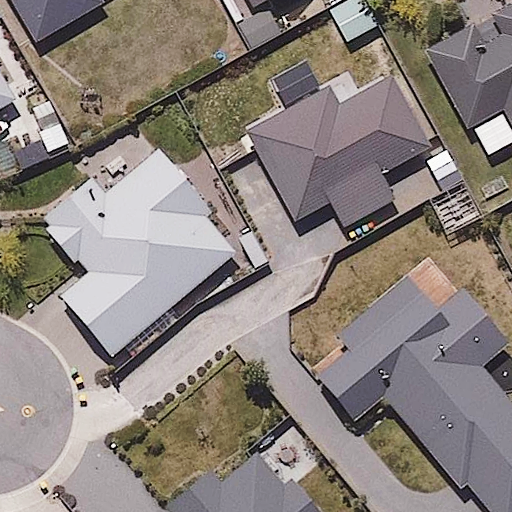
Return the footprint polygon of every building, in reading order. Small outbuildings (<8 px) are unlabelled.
[(20,0),(27,12),(58,0),(20,0)] [(236,0),(243,12),(267,0),(236,0)] [(418,56),(461,134),(469,130),(488,165),(511,152),(511,0),(483,0),(475,5),(483,20),(418,56)] [(433,186),(465,172),(452,143),(433,151),(394,65),(328,96),(311,58),(273,74),(290,112),(247,132),(287,220),(329,201),(344,234),(400,208),(385,176),(421,160),(433,186)] [(0,84),(0,111),(12,104),(0,84)] [(86,283),(63,302),(113,363),(250,250),(138,113),(78,162),(94,181),(40,226),(86,283)] [(442,313),(413,282),(310,383),(359,434),(385,408),(486,511),(511,511),(511,400),(475,362),(506,332),(465,290),(442,313)] [(212,469),(160,511),(325,511),(272,448),(227,486),(212,469)]
